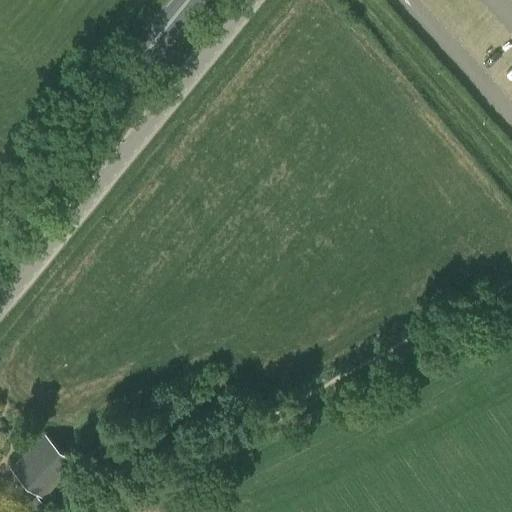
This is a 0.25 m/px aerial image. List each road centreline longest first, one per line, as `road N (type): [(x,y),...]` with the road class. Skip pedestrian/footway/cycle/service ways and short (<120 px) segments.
road 1 (unclassified): [(0,303),(251,0)]
road 2 (primary): [(0,222),(178,0)]
road 3 (track): [(106,511),(271,422)]
